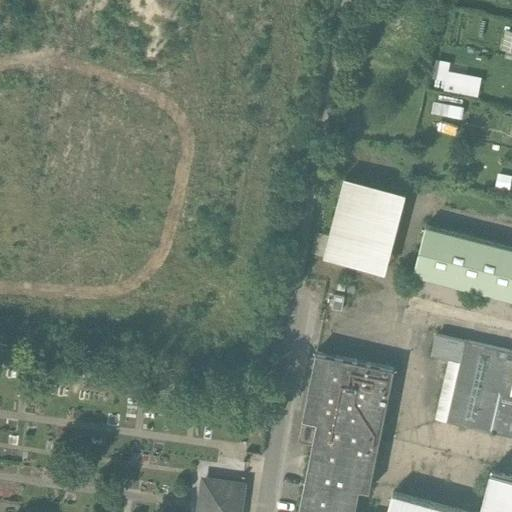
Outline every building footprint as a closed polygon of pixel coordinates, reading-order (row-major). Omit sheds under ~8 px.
[(477,96),(481,76),(448,68),(450,61),(439,58),(432,86),(477,96)] [(433,101),(431,113),(461,117),(463,105),(433,101)] [(406,194),(345,178),(324,257),(385,273),(406,194)] [(511,249),(425,227),(413,274),(511,299),(511,249)] [(344,297),(334,295),(332,310),(342,311),(344,297)] [(465,341),(412,328),(407,349),(460,361),(465,341)] [(511,511),(511,351),(465,341),(460,361),(447,420),(488,430),(475,487),(447,480),(441,505),(416,499),(412,511),(511,511)] [(394,368),(316,352),(303,418),(317,421),(298,511),(355,511),(360,488),(369,490),(394,368)] [(239,511),(244,485),(210,480),(210,481),(205,480),(199,511),(239,511)] [(412,511),(416,499),(379,491),(375,511),(412,511)]
